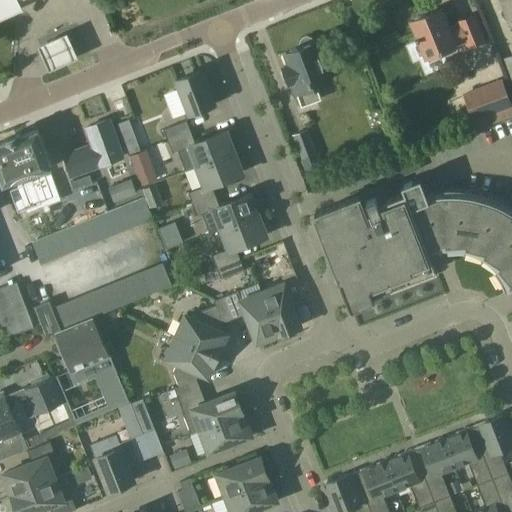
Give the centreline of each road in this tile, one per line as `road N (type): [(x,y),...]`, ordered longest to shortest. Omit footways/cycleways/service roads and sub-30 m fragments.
road 1 (residential): [(334,338),(216,27)]
road 2 (tertiary): [(0,111),(216,27)]
road 3 (residential): [(309,511),(265,395),(266,376),(282,360),(334,338)]
road 4 (residential): [(334,338),(356,351),(461,311),(480,312),(496,327),(511,367)]
